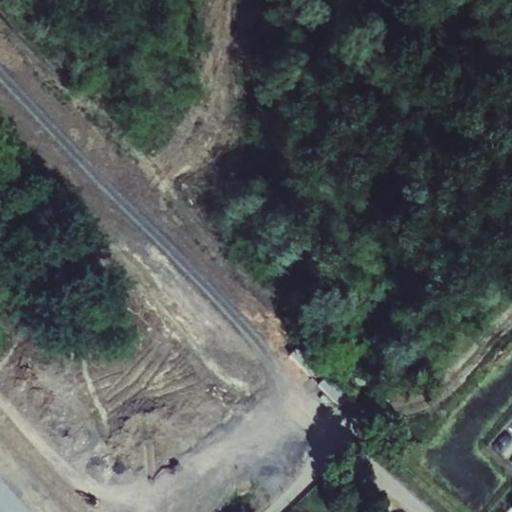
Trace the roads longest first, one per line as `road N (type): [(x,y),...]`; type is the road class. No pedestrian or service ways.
road 1 (track): [(354,435),(0,71)]
road 2 (track): [(98,511),(0,405)]
